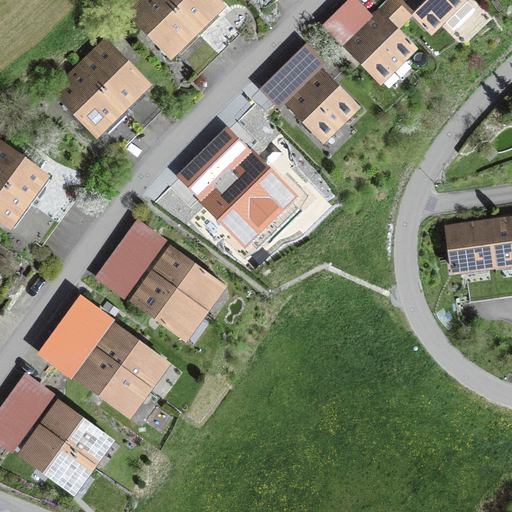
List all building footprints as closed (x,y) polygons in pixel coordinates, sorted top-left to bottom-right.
[(198,30),(168,0),(138,0),(126,13),(171,57),(198,30)] [(168,0),(198,30),(223,5),(217,0),(168,0)] [(466,7),(459,0),(396,0),(395,1),(431,40),(466,7)] [(415,54),(378,17),(342,52),(380,90),(415,54)] [(77,63),(122,110),(148,84),(103,38),(77,63)] [(122,110),(77,63),(49,90),(93,137),(122,110)] [(365,118),(320,74),(285,110),(330,154),(365,118)] [(0,181),(28,201),(45,177),(0,145),(0,181)] [(294,193),(253,151),(204,200),(245,241),(294,193)] [(28,201),(0,181),(0,223),(9,229),(28,201)] [(96,273),(124,293),(167,232),(138,212),(96,273)] [(511,221),(488,224),(494,269),(511,266),(511,221)] [(494,269),(488,224),(444,230),(449,274),(494,269)] [(147,272),(204,310),(223,281),(167,243),(147,272)] [(204,310),(147,272),(128,301),(185,339),(204,310)] [(93,350),(146,388),(166,361),(112,323),(93,350)] [(146,388),(93,350),(72,379),(125,418),(146,388)] [(37,427),(92,466),(111,440),(57,400),(37,427)] [(92,466),(37,427),(16,455),(70,495),(92,466)]
